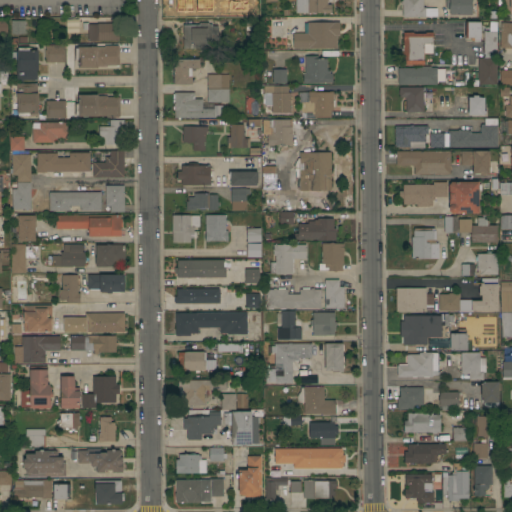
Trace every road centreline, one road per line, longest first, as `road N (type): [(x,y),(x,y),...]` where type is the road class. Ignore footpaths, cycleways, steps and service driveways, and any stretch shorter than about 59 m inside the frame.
road 1 (residential): [(152,511),(146,0)]
road 2 (residential): [(374,511),(368,0)]
